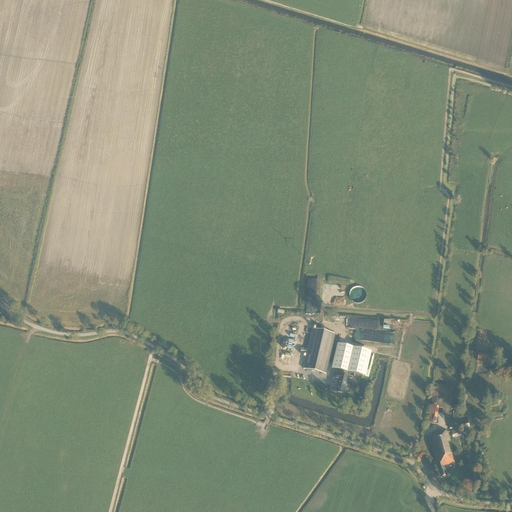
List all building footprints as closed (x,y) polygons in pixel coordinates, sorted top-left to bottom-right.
[(361,302),(367,292),(356,287),(351,297),(361,302)] [(302,370),(325,375),(334,335),(312,329),(302,370)] [(368,351),(337,344),(332,369),(362,376),(368,351)] [(491,355),(478,354),(477,362),(489,363),(491,355)] [(339,382),(336,393),(343,394),(348,376),(341,374),(341,375),(334,374),(333,380),(333,381),(337,382),(337,381),(339,382)] [(362,394),(361,398),(365,399),(369,384),(365,383),(364,387),(361,387),(359,393),(362,394)] [(453,454),(446,432),(427,437),(434,461),(435,466),(437,465),(441,478),(447,476),(445,467),(454,464),(451,455),(453,454)]
